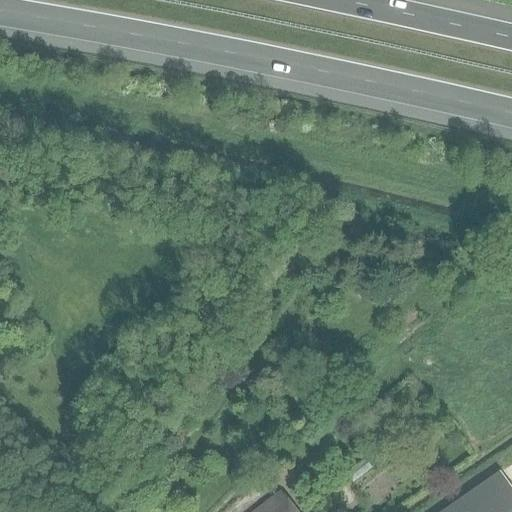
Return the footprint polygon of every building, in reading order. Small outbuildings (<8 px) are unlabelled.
[(390,420),(378,405),(371,411),(382,426),(390,420)] [(455,430),(449,423),(443,429),(448,436),(455,430)] [(363,461),(345,475),(351,484),(370,469),(363,461)] [(511,511),(511,490),(498,470),(438,511),(511,511)] [(296,511),(281,492),(254,511),(296,511)]
